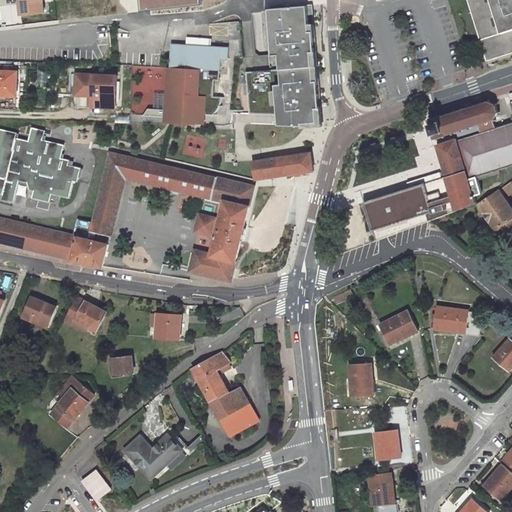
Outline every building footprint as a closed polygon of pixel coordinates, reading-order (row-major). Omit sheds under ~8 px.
[(20,0),(22,14),(45,12),(43,0),(20,0)] [(511,0),(476,0),(492,51),(511,44),(511,0)] [(246,72),(250,113),(279,114),(279,118),(280,125),(280,127),(302,127),(302,126),(319,124),(318,119),(317,109),(321,109),(320,94),(318,81),(315,81),(314,71),(312,51),(316,51),(315,46),(314,31),(310,31),(308,5),(269,8),(269,10),(272,46),(273,55),(280,54),(281,69),(246,72)] [(302,127),(302,129),(303,129),(324,128),(323,119),(322,106),(320,88),(319,74),(317,52),(315,27),(313,10),(313,5),(308,5),(310,31),(314,31),(315,46),(316,51),(312,51),(314,71),(315,81),(318,81),(320,94),(321,109),(317,109),(318,119),(319,124),(302,126),(302,127)] [(240,40),(240,21),(209,23),(210,35),(218,34),(219,41),(240,40)] [(101,51),(98,26),(72,29),(74,54),(101,51)] [(171,44),(170,67),(219,70),(220,58),(228,59),(228,47),(210,46),(186,45),(171,44)] [(148,109),(144,116),(198,119),(199,112),(204,113),(204,114),(214,114),(217,110),(220,106),(221,102),(222,96),(214,96),(214,79),(219,80),(220,70),(219,70),(170,67),(168,110),(148,109)] [(0,94),(16,95),(17,72),(0,71),(0,94)] [(117,75),(76,73),(75,105),(78,105),(78,114),(116,115),(117,75)] [(480,133),(497,128),(494,120),(496,119),(500,112),(498,104),(490,100),(431,119),(434,130),(437,138),(457,131),(478,125),(480,133)] [(511,122),(507,124),(497,128),(480,133),(460,140),(460,138),(439,146),(446,166),(449,177),(460,209),(478,202),(475,194),(484,191),(479,176),(511,164),(511,122)] [(480,133),(478,125),(457,131),(460,138),(460,140),(480,133)] [(52,194),(69,198),(73,180),(78,181),(81,169),(68,165),(69,160),(61,158),(64,145),(43,140),(44,131),(32,128),(29,141),(15,138),(16,133),(0,129),(0,193),(3,194),(2,199),(14,202),(19,180),(27,182),(29,189),(34,190),(32,198),(50,202),(52,194)] [(234,273),(254,186),(108,152),(105,168),(127,173),(126,178),(224,201),(212,253),(195,249),(190,270),(191,270),(232,280),(234,273)] [(253,161),(255,179),(313,171),(310,152),(277,157),(253,161)] [(88,239),(110,245),(126,178),(127,173),(105,168),(104,172),(92,222),(88,239)] [(455,203),(447,178),(443,179),(442,176),(436,178),(431,179),(432,182),(364,205),(374,232),(433,214),(434,216),(448,211),(446,206),(455,203)] [(506,197),(511,192),(511,182),(501,190),(506,197)] [(503,238),(511,231),(511,206),(506,197),(501,190),(480,205),(497,229),(496,230),(503,238)] [(214,239),(217,216),(197,213),(194,236),(214,239)] [(74,235),(0,217),(0,241),(105,266),(110,245),(88,239),(92,222),(78,219),(74,235)] [(351,289),(335,297),(338,303),(346,299),(345,297),(352,293),(351,289)] [(78,320),(90,326),(98,330),(107,311),(79,296),(67,319),(76,324),(78,320)] [(56,307),(32,297),(24,317),(46,326),(48,321),(50,322),(56,307)] [(480,333),(483,312),(438,306),(435,328),(452,330),(452,329),(480,333)] [(408,310),(380,325),(390,344),(405,337),(405,336),(418,329),(408,310)] [(180,338),(182,315),(159,313),(157,336),(180,338)] [(76,324),(88,330),(90,326),(78,320),(76,324)] [(511,339),(510,337),(493,357),(508,370),(511,365),(511,339)] [(219,371),(232,363),(223,352),(194,368),(199,379),(231,437),(260,421),(249,402),(237,409),(228,394),(231,392),(219,371)] [(134,371),(132,355),(110,359),(113,375),(134,371)] [(272,405),(267,355),(262,355),(267,405),(272,405)] [(372,362),(350,364),(353,396),(374,394),(373,380),(374,380),(372,362)] [(196,381),(199,379),(194,368),(190,370),(196,381)] [(79,381),(52,413),(68,426),(95,394),(79,381)] [(237,409),(249,402),(241,387),(231,392),(228,394),(237,409)] [(397,429),(376,432),(380,460),(402,457),(399,438),(398,438),(397,429)] [(154,450),(142,437),(127,451),(152,478),(167,464),(181,452),(182,450),(169,436),(154,450)] [(511,449),(501,462),(503,465),(504,464),(511,471),(511,449)] [(186,457),(181,452),(167,464),(172,470),(186,457)] [(497,470),(485,485),(501,499),(511,487),(511,471),(504,464),(503,465),(498,471),(497,470)] [(112,490),(96,471),(84,481),(99,500),(112,490)] [(392,473),(370,476),(374,504),(378,503),(379,511),(398,511),(398,504),(397,504),(396,501),(395,501),(394,492),(392,473)] [(489,511),(474,498),(461,511),(489,511)]
